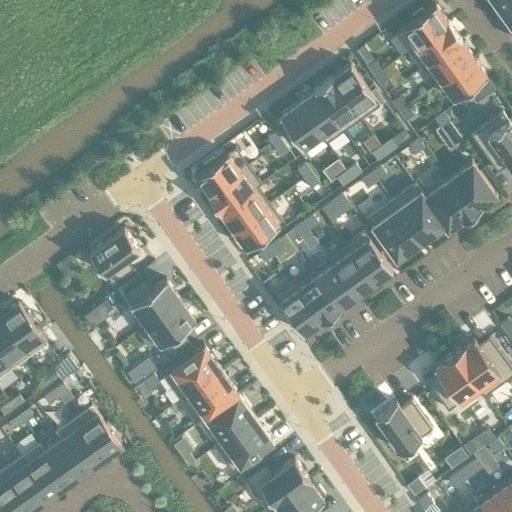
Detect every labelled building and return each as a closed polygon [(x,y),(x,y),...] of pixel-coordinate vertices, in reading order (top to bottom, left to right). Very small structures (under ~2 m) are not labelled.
[(414,15),(394,30),(407,48),(448,18),(448,17),(447,18),(435,0),(423,8),(421,5),(411,12),(414,15)] [(511,0),(506,0),(498,6),(510,23),(511,21),(511,0)] [(448,18),(407,48),(420,66),(424,64),(461,37),(448,18)] [(461,37),(424,64),(437,81),(440,78),(474,54),(461,37)] [(474,54),(440,78),(453,96),(486,72),(474,54)] [(374,57),(366,62),(373,72),(381,66),(374,57)] [(350,60),(333,73),(362,114),(379,101),(350,60)] [(381,66),(373,72),(380,82),(388,76),(381,66)] [(332,72),(313,86),(313,87),(343,128),(362,114),(333,73),(332,72)] [(313,87),(296,99),(322,136),(325,140),(343,128),(313,87)] [(399,92),(391,98),(398,107),(406,101),(399,92)] [(296,99),(278,112),(305,149),(322,136),(296,99)] [(406,101),(398,107),(405,117),(413,111),(406,101)] [(443,107),(434,114),(440,122),(449,115),(444,107),(443,107)] [(511,121),(502,108),(470,131),(497,168),(508,160),(511,166),(511,121)] [(275,128),(267,134),(274,143),(282,137),(275,128)] [(390,135),(381,142),(387,150),(396,143),(390,135)] [(418,135),(408,142),(414,150),(424,143),(418,135)] [(282,137),(274,143),(281,153),(289,147),(282,137)] [(381,142),(371,149),(377,157),(387,150),(381,142)] [(205,164),(194,172),(207,190),(248,161),(235,143),(215,157),(213,154),(203,161),(205,164)] [(469,159),(447,175),(472,210),(482,202),(494,193),(495,194),(497,192),(495,190),(473,159),(471,156),(469,158),(469,159)] [(305,159),(297,165),(304,175),(312,169),(305,159)] [(355,160),(346,167),(351,175),(361,168),(355,160)] [(207,190),(206,190),(220,210),(221,209),(258,183),(261,180),(248,161),(207,190)] [(380,162),(371,169),(376,177),(386,170),(380,162)] [(346,167),(336,174),(342,182),(351,175),(346,167)] [(312,169),(304,175),(311,185),(319,179),(312,169)] [(371,169),(361,176),(367,184),(376,177),(371,169)] [(447,175),(424,191),(445,221),(443,222),(446,225),(445,226),(447,228),(450,226),(449,226),(461,217),(472,210),(447,175)] [(415,179),(390,196),(421,239),(443,222),(445,221),(424,191),(422,188),(421,186),(420,186),(415,179)] [(258,183),(221,209),(233,227),(270,200),(258,183)] [(341,191),(331,197),(337,206),(346,199),(341,191)] [(390,196),(366,214),(371,221),(370,221),(372,224),(373,224),(395,254),(394,255),(396,257),(399,255),(398,255),(421,239),(390,196)] [(270,200),(233,227),(246,244),(283,218),(270,200)] [(312,211),(303,217),(308,226),(318,219),(312,211)] [(303,217),(293,224),(298,233),(308,226),(303,217)] [(124,224),(89,249),(104,271),(104,270),(112,281),(133,266),(126,255),(139,245),(124,224)] [(363,225),(344,239),(346,243),(374,279),(392,266),(363,225)] [(277,236),(267,243),(273,251),(283,244),(277,236)] [(267,243),(257,249),(263,258),(273,251),(267,243)] [(346,243),(329,256),(331,260),(355,293),(374,279),(346,243)] [(331,260),(316,271),(339,304),(355,293),(331,260)] [(313,267),(295,280),(322,317),(340,304),(339,304),(316,271),(313,267)] [(144,274),(123,290),(131,300),(130,301),(145,321),(180,296),(166,275),(152,285),(144,274)] [(293,276),(273,290),(303,330),(320,318),(322,317),(295,280),(293,276)] [(180,296),(145,321),(160,341),(168,352),(189,336),(181,326),(195,316),(180,296)] [(18,298),(0,311),(29,352),(47,339),(34,320),(36,319),(28,308),(26,309),(18,298)] [(0,311),(0,348),(12,365),(29,352),(0,311)] [(511,321),(508,315),(499,320),(506,330),(511,326),(511,321)] [(464,340),(453,348),(479,384),(478,385),(483,393),(511,372),(511,365),(489,332),(478,340),(473,334),(464,340)] [(170,366),(162,371),(181,397),(188,391),(188,392),(189,391),(188,390),(221,366),(220,365),(205,344),(204,341),(201,343),(172,364),(169,365),(170,366)] [(0,372),(12,365),(0,348),(0,372)] [(437,369),(427,377),(447,406),(478,385),(479,384),(453,348),(441,356),(433,363),(437,369)] [(54,366),(44,373),(49,380),(59,373),(54,366)] [(221,366),(188,390),(189,391),(204,413),(203,413),(204,414),(238,390),(237,389),(222,367),(221,366)] [(154,370),(144,377),(150,385),(159,378),(154,370)] [(34,380),(39,387),(49,380),(44,373),(34,380)] [(63,379),(53,386),(58,393),(68,386),(63,379)] [(48,400),(58,393),(53,386),(44,393),(48,400)] [(238,390),(204,414),(205,415),(206,415),(221,436),(222,438),(255,413),(254,412),(254,413),(239,391),(238,390)] [(19,391),(9,398),(14,405),(23,398),(19,391)] [(395,397),(374,412),(400,448),(432,425),(411,395),(399,404),(395,397)] [(0,404),(0,406),(4,412),(14,405),(9,398),(0,404)] [(91,401),(74,413),(103,454),(121,441),(113,430),(115,429),(107,418),(105,419),(91,401)] [(28,404),(18,411),(23,418),(33,411),(28,404)] [(13,425),(23,418),(18,411),(8,418),(13,425)] [(55,427),(60,434),(61,434),(85,467),(103,454),(74,413),(56,426),(55,427)] [(221,437),(213,442),(232,468),(239,462),(239,463),(242,461),(241,461),(270,440),(271,440),(273,438),(271,436),(256,415),(255,413),(222,438),(221,436),(220,437),(221,437)] [(85,467),(61,434),(60,434),(44,446),(43,447),(67,480),(85,467)] [(497,434),(487,440),(493,448),(502,442),(497,434)] [(38,439),(20,452),(49,492),(50,492),(67,480),(43,447),(44,446),(39,438),(38,439)] [(189,449),(182,454),(188,462),(195,457),(189,449)] [(20,452),(2,464),(32,505),(49,492),(20,452)] [(265,459),(244,475),(266,507),(274,501),(273,501),(309,475),(295,455),(273,470),(265,459)] [(468,461),(458,468),(464,476),(474,469),(468,461)] [(9,511),(21,511),(32,505),(2,464),(0,466),(0,502),(4,508),(6,507),(9,511)] [(224,468),(214,476),(220,484),(230,477),(224,468)] [(458,468),(449,475),(454,483),(464,476),(458,468)] [(511,468),(496,481),(511,503),(511,468)] [(309,475),(273,501),(274,501),(281,511),(314,511),(310,505),(323,495),(322,493),(325,491),(318,482),(315,484),(309,476),(310,476),(309,475)] [(511,511),(511,503),(496,481),(476,495),(479,498),(480,498),(489,511),(511,511)] [(427,490),(417,497),(423,505),(433,498),(427,490)] [(479,498),(461,511),(489,511),(480,498),(479,498)]
